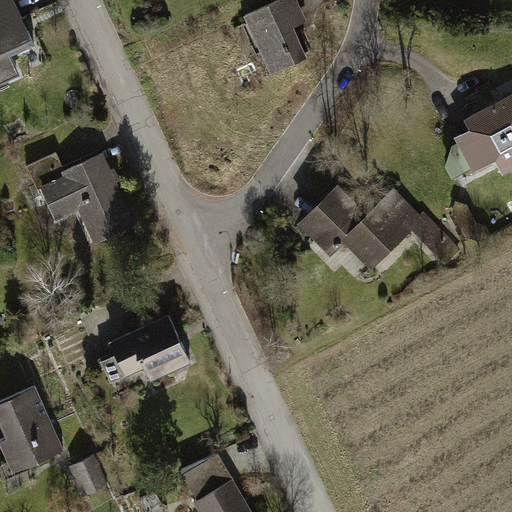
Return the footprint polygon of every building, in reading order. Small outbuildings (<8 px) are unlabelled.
[(14,0),(0,0),(0,81),(18,74),(9,55),(35,44),(14,0)] [(297,0),(276,0),(246,14),(255,34),(260,31),(268,48),(262,50),(272,71),(307,55),(293,26),(306,20),(297,0)] [(475,129),(459,137),(476,167),(498,156),(501,161),(511,155),(511,96),(469,119),(475,129)] [(56,152),(27,165),(38,189),(43,187),(56,215),(80,204),(97,239),(133,222),(101,153),(65,170),(56,152)] [(511,166),(511,155),(501,161),(506,169),(511,166)] [(339,186),(301,221),(318,239),(327,230),(336,240),(334,242),(338,246),(347,238),(372,265),(414,225),(421,218),(420,218),(394,190),(367,215),(339,186)] [(484,239),(491,237),(488,229),(475,224),(466,204),(454,203),(455,211),(467,234),(484,239)] [(424,214),(420,218),(421,218),(414,225),(447,260),(458,249),(424,214)] [(170,315),(111,342),(122,364),(138,357),(139,360),(142,359),(151,379),(191,361),(170,315)] [(36,385),(0,400),(0,418),(8,436),(0,439),(0,441),(10,463),(28,455),(32,463),(64,449),(36,385)] [(251,511),(217,451),(183,469),(199,497),(196,499),(203,511),(251,511)] [(95,454),(83,459),(92,478),(80,483),(85,494),(109,483),(95,454)] [(14,472),(32,463),(28,455),(10,463),(14,472)] [(72,464),(80,483),(92,478),(83,459),(72,464)]
